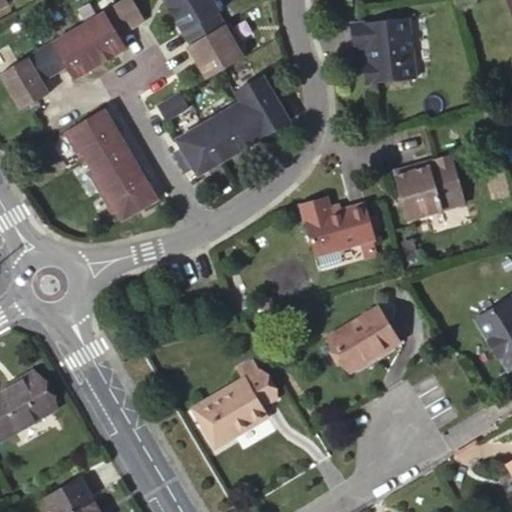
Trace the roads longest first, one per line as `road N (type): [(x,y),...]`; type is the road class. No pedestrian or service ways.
road 1 (residential): [(295,0),(314,87),(311,130),(277,176),(204,230)]
road 2 (residential): [(181,511),(65,312)]
road 3 (residential): [(204,230),(111,80),(155,53)]
road 4 (residential): [(204,230),(80,270)]
